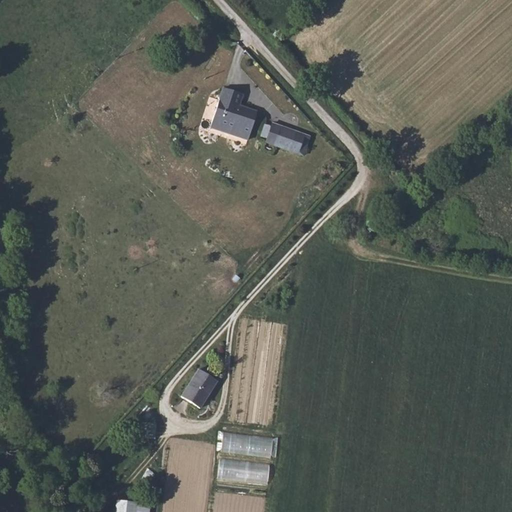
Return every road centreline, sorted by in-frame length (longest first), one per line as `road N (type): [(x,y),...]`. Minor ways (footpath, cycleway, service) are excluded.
road 1 (residential): [(215,0),(358,151),(360,176),(166,391)]
road 2 (track): [(166,391),(168,426),(196,434),(215,427),(227,326)]
